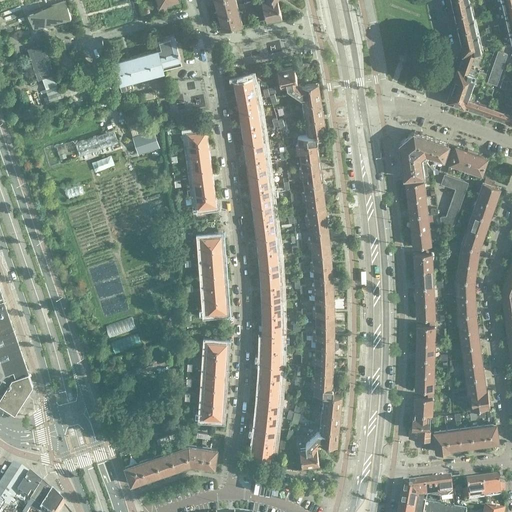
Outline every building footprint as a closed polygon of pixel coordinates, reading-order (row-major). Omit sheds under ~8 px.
[(42,9),(28,13),(31,23),(33,27),(33,28),(34,30),(47,25),(57,22),(71,17),(65,0),(51,5),(52,8),(43,11),(42,9)] [(173,0),(158,0),(162,10),(167,9),(165,3),(173,0)] [(237,9),(234,0),(215,0),(218,7),(220,16),(229,14),(228,12),(237,9)] [(282,16),(277,0),(267,0),(268,0),(262,1),(264,7),(266,19),(282,16)] [(473,17),(470,0),(451,5),(455,21),(473,17)] [(511,8),(511,0),(502,0),(505,10),(511,8)] [(240,20),(237,9),(228,12),(229,14),(220,16),(223,29),(241,25),(240,20)] [(477,34),(473,17),(455,21),(459,38),(477,34)] [(481,50),(477,34),(459,38),(463,54),(474,52),(481,50)] [(164,69),(181,60),(174,35),(155,40),(158,49),(114,61),(122,89),(127,88),(125,83),(164,72),(164,69)] [(56,81),(43,44),(28,49),(38,79),(46,76),(48,84),(56,81)] [(497,85),(507,53),(498,50),(487,81),(497,85)] [(467,72),(474,52),(463,54),(458,68),(467,72)] [(298,83),(294,66),(277,70),(281,86),(287,85),(287,87),(294,91),(299,84),(298,83)] [(470,91),(475,74),(467,72),(458,68),(452,84),(470,91)] [(252,76),(234,80),(236,93),(245,91),(246,95),(255,94),(253,81),(252,76)] [(321,98),(318,83),(301,85),(299,84),(294,91),(301,95),(303,95),(304,100),(321,98)] [(424,93),(426,85),(419,83),(416,90),(424,93)] [(467,98),(470,91),(452,84),(447,101),(464,107),(467,98)] [(245,91),(236,93),(240,111),(258,108),(255,94),(246,95),(245,91)] [(323,114),(321,103),(321,98),(304,100),(307,117),(323,114)] [(487,115),(489,106),(467,98),(464,107),(487,115)] [(509,122),(511,113),(511,114),(489,106),(487,115),(509,122)] [(261,124),(258,108),(240,111),(242,130),(251,129),(251,126),(261,124)] [(141,122),(137,111),(125,115),(128,126),(141,122)] [(326,132),(324,120),(323,114),(307,117),(309,134),(319,133),(326,132)] [(263,141),(261,127),(261,124),(251,126),(251,129),(242,130),(244,143),(263,141)] [(208,141),(207,134),(206,129),(193,131),(192,125),(187,126),(190,144),(208,141)] [(80,154),(118,140),(114,128),(75,142),(80,154)] [(139,153),(159,146),(154,130),(133,136),(139,153)] [(417,147),(421,134),(414,132),(400,143),(401,152),(415,150),(417,147)] [(318,141),(317,135),(319,135),(319,133),(309,134),(298,136),(299,143),(296,143),(297,148),(317,145),(317,141),(318,141)] [(430,153),(435,139),(421,134),(417,147),(423,154),(426,152),(430,153)] [(444,158),(449,144),(435,139),(430,153),(444,158)] [(210,154),(208,141),(190,144),(191,156),(210,154)] [(265,158),(263,141),(244,143),(246,154),(246,157),(255,156),(255,160),(265,158)] [(87,155),(90,166),(125,155),(121,144),(87,155)] [(319,157),(317,145),(297,148),(297,153),(300,153),(301,160),(319,157)] [(466,169),(472,150),(468,149),(467,150),(456,146),(451,161),(465,166),(464,168),(466,169)] [(428,160),(423,154),(417,147),(415,150),(401,152),(403,165),(421,162),(425,162),(428,160)] [(482,172),(487,157),(476,153),(476,152),(472,150),(466,169),(467,169),(467,167),(482,172)] [(211,166),(210,158),(210,154),(191,156),(193,169),(211,166)] [(267,172),(265,158),(255,160),(255,156),(246,157),(249,175),(267,172)] [(320,169),(319,157),(301,160),(302,167),(299,167),(300,172),(320,169)] [(93,172),(97,183),(131,170),(127,160),(93,172)] [(423,175),(421,162),(403,165),(405,177),(417,175),(422,175),(423,175)] [(213,179),(211,166),(193,169),(195,181),(213,179)] [(322,181),(320,169),(300,172),(301,177),(303,176),(304,183),(322,181)] [(269,186),(267,172),(249,175),(251,193),(260,192),(259,188),(269,186)] [(448,185),(450,176),(445,174),(442,183),(448,185)] [(424,196),(422,180),(423,180),(422,175),(417,175),(418,180),(406,182),(406,181),(405,181),(406,186),(407,186),(408,198),(424,196)] [(500,191),(501,187),(489,183),(491,179),(485,177),(484,182),(485,182),(480,197),(495,202),(498,191),(500,191)] [(215,191),(213,183),(213,179),(195,181),(196,194),(215,191)] [(323,188),(324,188),(326,186),(326,182),(323,181),(322,181),(304,183),(305,190),(302,191),(303,195),(323,193),(323,188)] [(271,203),(269,186),(259,188),(260,192),(251,193),(253,205),(271,203)] [(216,204),(216,200),(215,191),(196,194),(199,212),(203,212),(203,206),(216,204)] [(325,204),(323,193),(303,195),(304,200),(307,200),(307,207),(325,204)] [(426,212),(424,196),(408,198),(410,209),(408,209),(409,214),(426,212)] [(491,213),(495,202),(480,197),(474,212),(490,218),(492,213),(491,213)] [(273,220),(271,203),(253,205),(254,218),(263,217),(264,221),(273,220)] [(326,216),(325,204),(307,207),(308,214),(305,214),(306,219),(326,216)] [(428,228),(426,212),(409,214),(409,219),(411,218),(412,230),(428,228)] [(484,232),(488,222),(489,222),(490,218),(474,212),(469,227),(484,232)] [(328,228),(326,216),(306,219),(307,224),(310,223),(310,230),(328,228)] [(275,235),(273,220),(264,221),(263,217),(254,218),(257,237),(275,235)] [(480,243),(484,232),(469,227),(463,244),(480,248),(481,244),(480,243)] [(329,240),(328,228),(310,230),(311,237),(308,237),(309,242),(329,240)] [(430,244),(428,228),(412,230),(413,242),(412,242),(413,246),(424,245),(430,244)] [(221,248),(221,240),(220,235),(207,236),(206,230),(202,231),(203,249),(221,248)] [(277,250),(275,235),(257,237),(259,255),(268,254),(268,251),(277,250)] [(331,252),(329,240),(309,242),(309,247),(312,247),(313,253),(331,252)] [(476,263),(478,252),(479,252),(480,248),(463,244),(460,261),(476,263)] [(222,260),(221,248),(203,249),(204,262),(222,260)] [(278,267),(277,250),(268,251),(268,254),(259,255),(260,268),(278,267)] [(331,264),(331,252),(313,253),(313,260),(311,260),(311,265),(331,264)] [(431,268),(431,252),(424,252),(414,253),(414,252),(413,252),(414,257),(415,257),(415,269),(431,268)] [(223,273),(223,264),(222,260),(204,262),(205,274),(223,273)] [(475,275),(476,263),(460,261),(458,278),(475,279),(476,275),(475,275)] [(332,275),(331,264),(311,265),(311,270),(314,270),(315,277),(332,275)] [(279,284),(278,267),(260,268),(261,281),(270,281),(270,285),(279,284)] [(432,284),(431,268),(415,269),(416,280),(415,281),(415,285),(432,284)] [(224,286),(223,273),(205,274),(206,287),(224,286)] [(333,287),(332,275),(315,277),(315,283),(312,283),(312,288),(333,287)] [(511,278),(505,276),(505,279),(506,280),(502,289),(511,290),(511,278)] [(474,295),(474,284),(475,284),(475,279),(458,278),(459,296),(474,295)] [(280,299),(279,284),(270,285),(270,281),(261,281),(262,299),(280,299)] [(433,301),(432,284),(415,285),(415,290),(416,290),(417,301),(433,301)] [(225,298),(225,289),(224,286),(206,287),(207,300),(225,298)] [(333,299),(333,287),(312,288),(313,293),(315,293),(316,300),(333,299)] [(511,290),(502,289),(504,300),(503,301),(503,304),(511,302),(511,290)] [(475,306),(474,295),(459,296),(459,312),(459,313),(476,311),(476,306),(475,306)] [(226,311),(226,306),(225,298),(207,300),(208,318),(213,318),(213,312),(226,311)] [(281,314),(280,299),(262,299),(262,319),(271,319),(271,314),(281,314)] [(334,311),(333,299),(316,300),(316,307),(313,307),(313,312),(334,311)] [(0,333),(14,329),(4,300),(0,300),(0,333)] [(434,316),(433,301),(417,301),(417,313),(416,313),(416,318),(417,318),(417,317),(427,317),(434,316)] [(511,311),(511,302),(503,304),(503,306),(505,307),(505,312),(511,311)] [(334,323),(334,311),(313,312),(313,316),(316,316),(316,323),(334,323)] [(477,327),(476,316),(477,316),(476,311),(459,313),(461,329),(477,327)] [(281,332),(281,314),(271,314),(271,319),(262,319),(263,332),(281,332)] [(334,335),(334,323),(316,323),(316,330),(313,330),(313,335),(334,335)] [(433,341),(434,325),(434,324),(427,324),(417,324),(416,324),(416,329),(418,329),(417,340),(433,341)] [(479,338),(477,327),(461,329),(463,345),(480,343),(480,338),(479,338)] [(29,373),(14,329),(0,333),(0,398),(13,378),(29,373)] [(281,349),(281,332),(263,332),(262,344),(271,344),(271,349),(281,349)] [(226,355),(226,342),(213,341),(213,335),(208,335),(207,356),(215,357),(216,354),(226,355)] [(338,341),(335,340),(334,340),(334,335),(313,335),(313,339),(316,339),(316,346),(334,347),(335,347),(338,346),(338,341)] [(433,357),(433,341),(417,340),(417,352),(416,352),(416,357),(433,357)] [(481,359),(480,347),(481,347),(480,343),(463,345),(465,361),(481,359)] [(280,364),(281,349),(271,349),(271,344),(262,344),(262,363),(280,364)] [(334,358),(334,347),(316,346),(316,353),(313,353),(313,358),(334,358)] [(225,370),(225,362),(226,355),(216,354),(215,357),(207,356),(206,371),(214,372),(215,370),(225,370)] [(432,373),(433,357),(416,357),(415,361),(417,361),(416,373),(432,373)] [(333,370),(334,358),(313,358),(313,363),(316,363),(316,370),(333,370)] [(483,370),(481,359),(465,361),(467,377),(485,374),(484,370),(483,370)] [(279,379),(280,364),(262,363),(261,382),(269,383),(270,379),(279,379)] [(224,386),(225,370),(215,370),(214,372),(206,371),(205,386),(213,387),(214,385),(224,386)] [(332,382),(333,370),(316,370),(315,377),(312,376),(312,381),(332,382)] [(0,403),(15,413),(33,385),(29,373),(13,378),(0,398),(0,403)] [(432,389),(432,373),(416,373),(416,385),(415,385),(415,389),(426,389),(432,389)] [(485,390),(484,379),(485,379),(485,374),(467,377),(470,394),(471,394),(471,392),(485,390)] [(278,396),(279,379),(270,379),(269,383),(261,382),(260,395),(278,396)] [(333,393),(333,387),(332,387),(332,382),(312,381),(312,386),(314,386),(314,393),(325,394),(335,394),(335,393),(333,393)] [(222,402),(224,386),(214,385),(213,387),(205,386),(204,401),(212,402),(213,401),(222,402)] [(490,406),(488,390),(485,390),(471,392),(471,394),(473,409),(490,406)] [(340,411),(342,395),(335,394),(325,394),(324,409),(340,411)] [(276,413),(278,396),(260,395),(259,407),(267,408),(267,412),(276,413)] [(431,413),(432,397),(432,396),(425,396),(414,395),(414,400),(415,400),(415,411),(415,412),(429,413),(431,413)] [(221,418),(222,410),(222,402),(213,401),(212,402),(204,401),(203,422),(207,423),(208,417),(221,418)] [(274,428),(276,413),(267,412),(267,408),(259,407),(256,426),(274,428)] [(339,428),(340,411),(324,409),(322,426),(339,428)] [(428,429),(429,413),(415,412),(415,411),(411,411),(410,417),(412,417),(411,438),(435,439),(434,432),(434,431),(430,432),(430,429),(428,429)] [(498,441),(496,423),(493,423),(493,425),(483,426),(485,443),(498,441)] [(273,443),(274,428),(256,426),(254,445),(263,446),(264,442),(273,443)] [(337,445),(339,428),(322,426),(321,432),(318,432),(312,438),(319,445),(320,443),(337,445)] [(485,443),(483,426),(471,427),(473,445),(485,443)] [(473,445),(471,427),(459,429),(461,446),(473,445)] [(461,446),(459,429),(447,431),(449,448),(461,446)] [(449,448),(447,431),(434,432),(435,439),(437,451),(436,451),(436,452),(450,450),(449,448)] [(319,463),(317,450),(317,447),(319,445),(312,438),(306,444),(306,448),(300,449),(302,465),(319,463)] [(271,456),(273,443),(264,442),(263,446),(254,445),(252,458),(278,462),(279,457),(271,456)] [(201,455),(202,447),(189,445),(182,447),(185,455),(188,454),(191,464),(202,465),(204,455),(201,455)] [(191,464),(188,454),(185,455),(182,447),(168,452),(171,460),(173,459),(176,469),(191,464)] [(215,467),(217,449),(202,447),(201,455),(204,455),(202,465),(215,467)] [(176,469),(173,459),(171,460),(168,452),(154,457),(157,465),(158,464),(162,474),(176,469)] [(162,474),(158,464),(157,465),(154,457),(140,462),(143,470),(147,479),(162,474)] [(147,479),(143,470),(140,462),(125,467),(131,484),(147,479)] [(0,501),(9,508),(30,474),(13,463),(0,484),(0,501)] [(9,508),(14,511),(25,511),(42,485),(42,484),(30,474),(9,508)] [(500,490),(499,478),(499,477),(494,478),(494,479),(483,481),(485,497),(500,495),(501,496),(505,495),(505,489),(500,490)] [(454,509),(450,480),(437,482),(440,506),(454,509)] [(485,497),(483,481),(471,483),(471,481),(466,482),(466,483),(468,494),(463,495),(464,500),(469,500),(469,499),(485,497)] [(440,506),(437,482),(423,484),(426,504),(440,506)] [(426,504),(423,484),(403,486),(401,499),(426,504)] [(42,511),(53,495),(42,485),(25,511),(42,511)] [(60,511),(64,506),(53,495),(42,511),(60,511)] [(466,511),(467,511),(454,509),(440,506),(426,504),(401,499),(398,511),(466,511)] [(14,511),(9,508),(0,501),(0,511),(14,511)]
